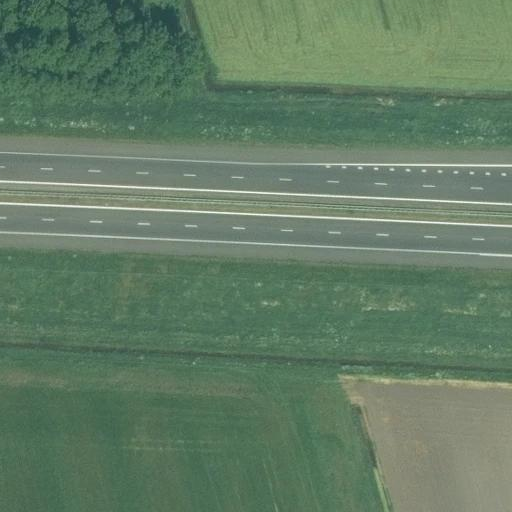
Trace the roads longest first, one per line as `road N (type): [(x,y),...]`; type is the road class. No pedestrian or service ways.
road 1 (motorway): [(0,221),(511,243)]
road 2 (motorway): [(511,192),(0,170)]
